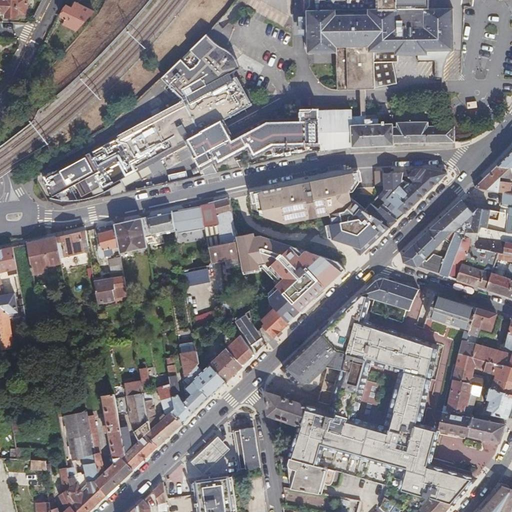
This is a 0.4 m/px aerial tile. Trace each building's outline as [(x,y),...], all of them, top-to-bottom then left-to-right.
[(3,18),(13,19),(14,16),(24,16),(24,0),(0,0),(0,13),(3,13),(3,18)] [(302,0),(304,56),(334,54),(336,90),(345,91),(361,91),(366,90),(374,89),(396,84),(392,63),(397,63),(397,56),(417,57),(417,62),(434,61),(435,78),(442,79),(442,70),(445,61),(449,55),(452,53),(451,8),(425,9),(425,0),(302,0)] [(59,24),(72,32),(90,14),(73,4),(69,9),(64,6),(58,16),(62,19),(59,24)] [(184,59),(163,79),(184,101),(98,146),(40,178),(47,194),(50,193),(51,196),(64,200),(76,200),(86,200),(94,198),(110,192),(111,195),(125,191),(121,186),(136,178),(142,179),(152,173),(154,177),(166,169),(162,161),(188,147),(191,152),(204,175),(320,148),(320,122),(270,124),(234,144),(229,131),(225,121),(254,105),(239,78),(236,79),(232,73),(241,69),(238,62),(234,55),(230,52),(226,49),(223,47),(220,45),(216,42),(210,36),(194,50),(202,61),(194,69),(184,59)] [(303,122),(320,122),(320,148),(323,152),(344,149),(395,146),(395,145),(456,143),(456,127),(430,127),(430,123),(399,124),(398,128),(395,128),(395,126),(379,126),(379,116),(367,116),(362,117),(353,117),(353,110),(322,111),(319,109),(304,110),(303,111),(302,119),(303,122)] [(502,155),(493,165),(508,167),(509,161),(511,161),(511,147),(510,148),(502,155)] [(511,161),(509,161),(508,167),(493,165),(472,187),(499,192),(511,194),(511,186),(508,186),(509,184),(498,182),(499,178),(511,179),(511,161)] [(412,172),(403,172),(403,176),(408,175),(412,179),(409,182),(402,179),(402,183),(412,186),(424,196),(446,175),(445,173),(430,169),(416,169),(412,172)] [(383,181),(382,192),(392,181),(400,185),(402,183),(402,179),(403,176),(403,172),(384,174),(383,181)] [(168,177),(169,184),(186,180),(185,174),(168,177)] [(358,175),(254,194),(256,204),(261,203),(264,215),(288,223),(312,218),(312,219),(320,218),(320,217),(332,214),(334,225),(326,227),(329,239),(351,247),(360,256),(390,228),(364,211),(365,210),(351,196),(350,191),(355,190),(359,186),(358,175)] [(392,181),(382,192),(372,203),(379,209),(382,206),(400,185),(392,181)] [(402,183),(400,185),(382,206),(401,218),(424,196),(412,186),(402,183)] [(504,231),(511,232),(511,206),(510,206),(511,194),(499,192),(498,205),(503,206),(503,213),(502,225),(505,226),(504,231)] [(234,223),(229,199),(215,203),(219,225),(234,223)] [(454,208),(431,230),(449,233),(462,236),(462,233),(476,234),(478,226),(504,231),(505,226),(502,225),(503,213),(479,208),(478,209),(474,212),(465,202),(463,199),(456,206),(454,208)] [(472,202),(465,202),(474,212),(478,209),(472,202)] [(379,209),(372,203),(365,210),(364,211),(390,228),(401,218),(382,206),(379,209)] [(183,210),(173,211),(175,230),(176,233),(194,230),(195,231),(206,229),(206,228),(202,207),(183,210)] [(157,215),(144,219),(148,244),(154,242),(154,245),(165,243),(163,233),(175,230),(173,211),(157,215)] [(126,223),(117,225),(118,231),(120,248),(121,255),(148,249),(148,244),(144,219),(126,223)] [(219,225),(206,228),(206,229),(209,247),(237,241),(237,236),(234,223),(219,225)] [(511,232),(504,231),(478,226),(476,234),(473,248),(493,252),(495,253),(511,256),(511,232)] [(414,268),(437,275),(442,257),(432,254),(424,261),(422,259),(442,239),(447,241),(449,233),(431,230),(400,258),(401,264),(414,268)] [(92,253),(89,231),(59,238),(63,258),(92,253)] [(120,248),(118,231),(100,234),(103,247),(105,254),(107,253),(108,257),(117,255),(116,250),(120,248)] [(252,233),(237,236),(237,241),(240,256),(243,273),(260,270),(259,268),(262,267),(277,285),(268,293),(271,305),(288,323),(344,270),(337,263),(309,253),(306,252),(300,257),(293,249),(294,247),(258,235),(252,236),(252,233)] [(460,282),(477,288),(482,271),(487,272),(489,268),(493,252),(473,248),(476,234),(462,233),(462,236),(449,233),(447,241),(442,257),(437,275),(460,282)] [(59,238),(31,245),(37,275),(48,272),(47,268),(64,265),(63,258),(61,249),(59,238)] [(237,241),(209,247),(212,262),(240,256),(237,241)] [(11,248),(8,249),(11,255),(15,271),(9,272),(9,276),(18,275),(14,247),(11,248)] [(0,250),(0,296),(2,296),(1,291),(5,290),(4,285),(0,285),(0,281),(0,273),(9,272),(15,271),(11,255),(8,249),(0,250)] [(509,261),(511,256),(495,253),(494,258),(509,261)] [(114,261),(116,273),(123,272),(119,257),(117,257),(117,260),(114,261)] [(194,266),(193,258),(182,260),(184,268),(194,266)] [(495,293),(506,296),(511,280),(511,279),(511,264),(508,264),(504,277),(490,273),(487,272),(482,271),(477,288),(495,293)] [(186,286),(211,282),(209,267),(183,272),(186,286)] [(373,281),(357,296),(366,299),(407,312),(415,291),(402,286),(378,278),(377,279),(375,279),(373,281)] [(117,280),(98,284),(100,294),(102,304),(117,302),(116,298),(116,292),(125,289),(126,289),(124,279),(117,280)] [(127,295),(125,289),(116,292),(116,298),(127,295)] [(15,294),(2,296),(0,296),(0,345),(1,351),(14,349),(11,328),(12,328),(10,314),(18,312),(16,301),(15,294)] [(95,308),(102,307),(102,304),(100,294),(94,296),(95,308)] [(455,302),(431,294),(425,316),(467,330),(473,308),(455,302)] [(341,352),(326,414),(312,411),(302,408),(296,427),(294,432),(290,445),(282,443),(280,449),(288,452),(285,460),(330,473),(385,488),(424,499),(426,498),(449,505),(460,491),(470,479),(425,468),(434,432),(426,430),(415,427),(432,347),(405,338),(373,327),(358,322),(366,299),(357,296),(316,334),(330,349),(341,352)] [(28,325),(23,299),(19,300),(23,326),(28,325)] [(467,330),(466,334),(474,336),(477,328),(488,331),(493,315),(487,313),(473,308),(467,330)] [(285,324),(284,322),(272,310),(260,321),(262,324),(255,331),(259,337),(264,342),(264,343),(276,332),(285,324)] [(248,346),(259,337),(255,331),(249,325),(247,314),(247,312),(232,322),(248,346)] [(511,321),(507,320),(505,331),(502,346),(510,352),(511,352),(511,321)] [(316,334),(279,369),(293,384),(295,381),(304,383),(323,368),(312,411),(326,414),(341,352),(330,349),(316,334)] [(248,358),(251,355),(237,336),(200,371),(194,365),(186,376),(190,380),(206,397),(248,358)] [(192,341),(177,344),(183,376),(186,376),(194,365),(196,363),(192,341)] [(472,345),(459,342),(456,354),(469,358),(472,345)] [(509,356),(472,345),(469,358),(484,362),(505,368),(506,366),(509,356)] [(469,358),(456,354),(454,366),(472,371),(473,368),(482,371),(484,362),(469,358)] [(169,357),(164,358),(168,383),(170,390),(175,389),(172,375),(170,375),(168,367),(171,367),(170,365),(169,357)] [(505,368),(484,362),(482,371),(491,373),(491,375),(495,376),(494,378),(511,382),(511,367),(506,366),(505,368)] [(451,382),(479,387),(482,379),(471,377),(472,371),(454,366),(451,365),(451,368),(454,369),(453,375),(449,374),(448,381),(451,382)] [(143,369),(137,370),(139,381),(148,431),(145,435),(155,446),(170,432),(179,423),(169,411),(172,408),(171,396),(170,390),(168,383),(156,386),(162,417),(154,424),(150,400),(149,400),(143,369)] [(511,396),(511,382),(494,378),(488,388),(511,396)] [(195,408),(206,397),(190,380),(183,387),(189,393),(184,398),(180,401),(175,395),(171,396),(172,408),(169,411),(179,423),(195,408)] [(125,426),(117,427),(122,455),(119,457),(130,469),(150,450),(155,446),(145,435),(148,431),(139,381),(123,384),(129,428),(137,441),(129,448),(125,426)] [(442,406),(440,413),(468,418),(473,395),(476,396),(479,387),(451,382),(445,407),(442,406)] [(488,415),(504,418),(511,396),(488,388),(486,400),(488,401),(486,410),(489,410),(488,415)] [(90,415),(85,416),(97,478),(92,482),(103,495),(124,474),(130,469),(119,457),(122,455),(117,427),(111,393),(100,395),(105,423),(101,424),(102,430),(106,429),(112,464),(103,472),(97,453),(90,415)] [(263,395),(260,395),(264,416),(296,427),(302,408),(263,395)] [(71,467),(65,468),(69,489),(66,489),(69,507),(73,511),(84,511),(93,504),(103,495),(92,482),(97,478),(85,416),(85,412),(62,416),(70,459),(79,458),(86,488),(80,493),(72,478),(71,467)] [(440,413),(436,431),(453,435),(453,432),(466,434),(466,436),(496,443),(502,425),(468,418),(440,413)] [(14,432),(22,431),(21,419),(12,420),(14,432)] [(238,468),(257,465),(251,428),(233,430),(238,468)] [(193,464),(205,476),(232,451),(220,439),(193,464)] [(11,458),(19,459),(32,460),(33,460),(33,449),(16,448),(17,449),(10,450),(11,458)] [(47,466),(46,462),(46,461),(33,460),(32,460),(31,470),(47,471),(47,466)] [(330,473),(285,460),(284,463),(284,468),(292,471),(287,489),(314,495),(317,485),(322,487),(326,485),(330,473)] [(65,468),(65,467),(58,468),(61,490),(57,495),(63,510),(60,511),(56,511),(56,509),(49,496),(46,496),(47,502),(47,511),(73,511),(69,507),(66,489),(69,489),(65,468)] [(231,511),(227,480),(195,484),(198,511),(231,511)] [(162,511),(161,483),(150,494),(155,504),(155,511),(162,511)] [(511,511),(511,490),(508,489),(500,486),(479,509),(483,511),(511,511)] [(441,511),(449,505),(426,498),(424,499),(385,488),(382,499),(406,511),(441,511)] [(406,511),(382,499),(378,497),(374,508),(379,511),(406,511)] [(47,511),(47,502),(35,503),(34,511),(47,511)] [(143,502),(137,507),(137,511),(148,511),(148,510),(143,502)]
